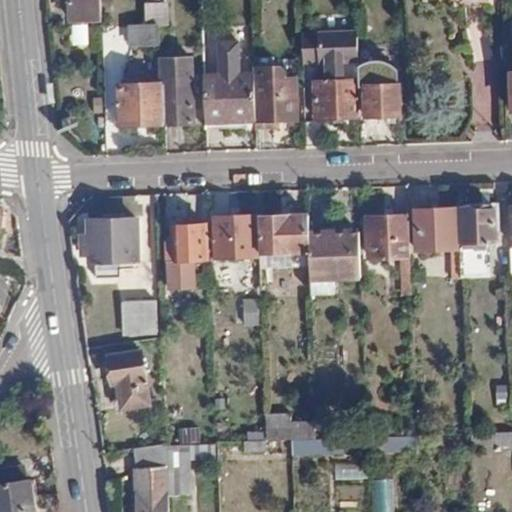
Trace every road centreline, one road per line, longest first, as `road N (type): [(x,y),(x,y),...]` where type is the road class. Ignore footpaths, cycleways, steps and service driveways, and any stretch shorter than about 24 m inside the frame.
road 1 (residential): [(38,176),(511,160)]
road 2 (tertiary): [(86,511),(54,282)]
road 3 (tertiary): [(38,176),(18,0)]
